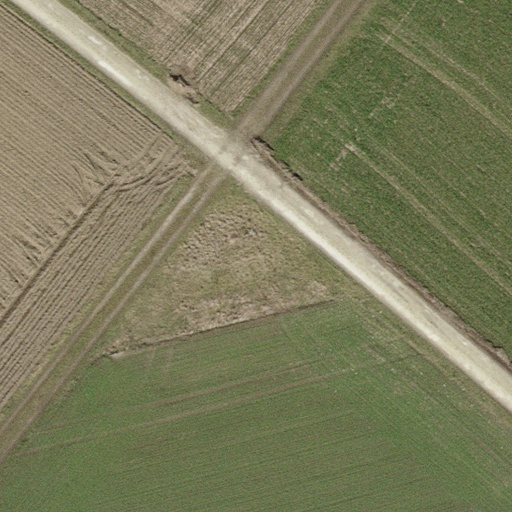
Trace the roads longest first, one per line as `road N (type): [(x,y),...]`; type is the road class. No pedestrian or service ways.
road 1 (track): [(24,0),(236,162),(511,399)]
road 2 (track): [(0,461),(364,0)]
